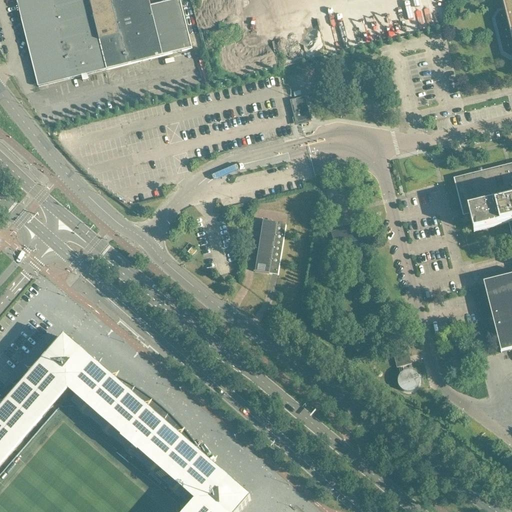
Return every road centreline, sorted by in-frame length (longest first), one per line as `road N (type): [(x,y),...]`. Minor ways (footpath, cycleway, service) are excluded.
road 1 (unclassified): [(496,511),(117,223),(0,92)]
road 2 (secondary): [(415,511),(65,216)]
road 3 (secondary): [(53,243),(361,511)]
road 4 (unknown): [(13,55),(27,81),(59,95),(188,58)]
road 5 (unknown): [(411,114),(437,106),(444,93),(428,37),(403,43),(403,59)]
